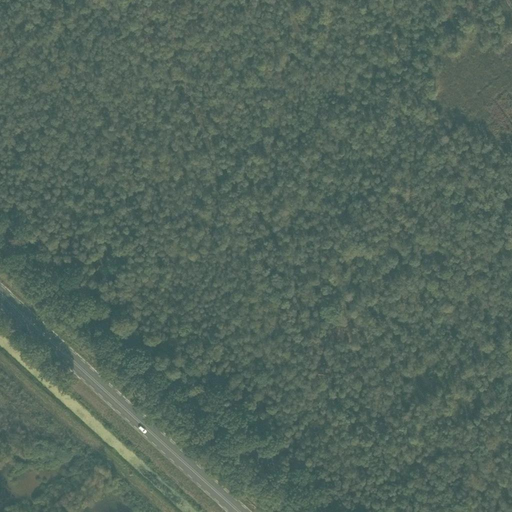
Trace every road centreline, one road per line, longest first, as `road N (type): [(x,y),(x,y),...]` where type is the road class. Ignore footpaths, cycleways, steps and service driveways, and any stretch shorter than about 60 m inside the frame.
road 1 (unclassified): [(329,511),(0,233)]
road 2 (primary): [(240,511),(0,293)]
road 3 (track): [(166,511),(0,358)]
